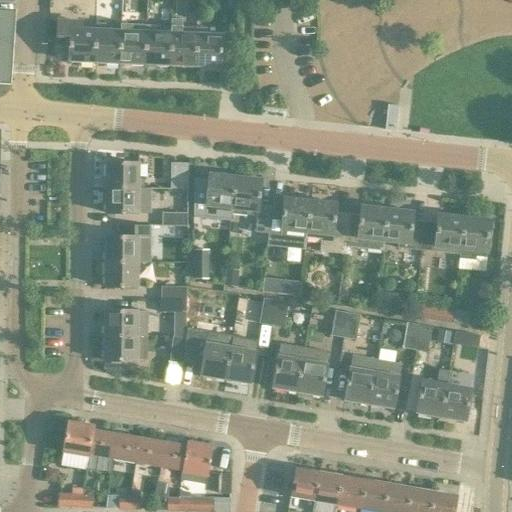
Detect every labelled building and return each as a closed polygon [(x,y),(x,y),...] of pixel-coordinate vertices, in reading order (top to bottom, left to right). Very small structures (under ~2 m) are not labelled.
[(0,84),(11,85),(11,73),(13,52),(13,43),(15,22),(15,13),(15,10),(0,9),(0,84)] [(170,33),(169,66),(196,67),(197,28),(182,27),(182,19),(171,19),(170,33)] [(70,46),(69,61),(95,63),(96,30),(95,30),(82,29),(82,23),(59,22),(57,45),(70,46)] [(96,30),(95,63),(120,64),(121,31),(120,31),(106,30),(106,24),(96,23),(95,30),(96,30)] [(121,31),(120,64),(145,65),(146,32),(146,25),(121,24),(120,31),(121,31)] [(146,32),(145,65),(169,66),(170,33),(157,32),(157,26),(147,25),(146,32)] [(197,28),(196,67),(221,68),(223,35),(208,35),(208,28),(197,28)] [(387,113),(385,130),(396,131),(399,106),(392,105),(388,105),(387,113)] [(107,164),(106,189),(150,189),(144,189),(145,180),(138,180),(138,164),(107,164)] [(170,189),(188,190),(188,164),(170,164),(170,189)] [(194,180),(193,217),(231,221),(231,215),(235,178),(209,175),(208,181),(194,180)] [(235,178),(231,215),(256,218),(254,234),(268,235),(270,207),(258,205),(261,181),(235,178)] [(106,214),(138,214),(150,214),(150,189),(106,189),(106,214)] [(270,207),(268,235),(266,245),(304,250),(305,239),(306,239),(310,202),(284,200),(283,208),(270,207)] [(310,202),(306,239),(320,241),(318,253),(342,255),(343,247),(347,215),(335,213),(336,205),(310,202)] [(347,215),(343,247),(382,251),(383,242),(386,210),(359,207),(358,216),(347,215)] [(386,210),(383,242),(397,243),(397,249),(421,252),(424,223),(411,222),(412,213),(386,210)] [(162,213),(161,226),(187,226),(187,214),(162,213)] [(424,223),(421,252),(444,254),(460,255),(464,219),(437,216),(436,224),(424,223)] [(460,255),(459,259),(475,260),(476,257),(485,258),(486,258),(490,222),(464,219),(460,255)] [(105,262),(149,263),(150,227),(117,227),(117,238),(106,238),(105,262)] [(195,251),(195,280),(208,280),(208,251),(195,251)] [(137,288),(137,264),(149,264),(149,263),(105,262),(105,287),(137,288)] [(224,285),(224,286),(237,287),(239,270),(225,269),(224,285)] [(286,289),(285,295),(298,297),(300,285),(293,284),(286,289)] [(161,287),(160,299),(186,300),(186,288),(161,287)] [(378,298),(376,310),(395,313),(397,301),(378,298)] [(186,313),(186,300),(160,299),(160,312),(186,313)] [(258,324),(271,326),(276,302),(262,300),(258,324)] [(276,302),(271,326),(283,328),(288,304),(276,302)] [(414,316),(414,317),(424,319),(426,307),(416,306),(414,316)] [(438,309),(436,321),(451,324),(451,322),(453,312),(438,309)] [(455,310),(453,323),(481,328),(483,315),(455,310)] [(105,311),(105,336),(137,336),(147,336),(147,312),(105,311)] [(331,336),(343,338),(347,314),(335,312),(331,336)] [(347,314),(343,338),(356,340),(360,316),(347,314)] [(402,348),(415,350),(419,326),(406,324),(402,348)] [(419,326),(415,350),(427,352),(431,328),(419,326)] [(186,340),(182,364),(201,368),(200,375),(224,379),(232,337),(188,329),(186,340)] [(452,346),(452,344),(454,333),(438,330),(436,343),(452,346)] [(452,344),(478,349),(480,336),(455,332),(454,333),(452,344)] [(136,361),(137,336),(105,336),(104,361),(136,361)] [(173,337),(169,362),(182,364),(186,340),(173,337)] [(232,337),(224,379),(249,384),(257,341),(232,337)] [(272,388),(297,392),(304,348),(280,344),(272,388)] [(304,348),(297,392),(321,396),(329,352),(304,348)] [(344,400),(369,404),(377,361),(351,357),(344,400)] [(377,361),(369,404),(393,409),(401,365),(377,361)] [(416,412),(441,416),(448,371),(439,369),(436,384),(421,381),(416,412)] [(448,371),(441,416),(466,421),(471,390),(446,385),(449,371),(448,371)] [(89,457),(89,454),(93,430),(94,426),(68,422),(63,452),(89,457)] [(89,454),(114,458),(117,434),(93,430),(89,454)] [(117,434),(114,458),(138,463),(142,439),(117,434)] [(142,439),(138,463),(161,467),(164,443),(142,439)] [(183,471),(182,471),(180,479),(206,484),(212,447),(187,442),(186,444),(186,447),(187,447),(183,471)] [(164,443),(161,467),(182,471),(183,471),(187,447),(186,447),(186,444),(186,447),(164,443)] [(294,469),(289,497),(314,501),(318,473),(294,469)] [(314,501),(311,511),(334,511),(336,505),(341,477),(318,473),(314,501)] [(341,477),(336,505),(361,509),(366,481),(341,477)] [(366,481),(361,509),(377,511),(385,511),(390,485),(366,481)] [(390,485),(385,511),(408,511),(413,489),(390,485)] [(413,489),(408,511),(431,511),(435,493),(413,489)] [(431,511),(454,511),(457,497),(435,493),(431,511)] [(58,495),(58,507),(80,508),(81,496),(72,495),(58,495)] [(81,496),(80,508),(91,508),(92,496),(82,496),(81,496)] [(106,509),(118,510),(119,497),(107,496),(106,509)] [(119,496),(119,510),(129,510),(130,496),(119,496)] [(130,496),(129,510),(140,510),(140,497),(130,496)] [(168,499),(168,511),(177,511),(178,499),(168,499)] [(178,499),(177,511),(188,511),(211,511),(212,501),(178,499)]
